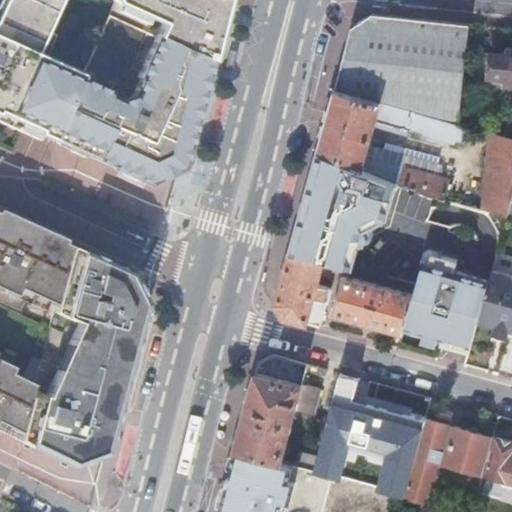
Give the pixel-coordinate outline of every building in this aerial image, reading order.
[(2,0),(0,6),(0,116),(147,183),(179,167),(222,0),(2,0)] [(353,25),(336,87),(461,122),(472,22),(374,11),(353,25)] [(475,77),(511,81),(511,47),(510,47),(510,52),(477,49),(475,77)] [(336,87),(319,148),(354,162),(398,179),(440,196),(445,197),(449,181),(447,177),(435,173),(438,166),(369,147),(375,125),(411,135),(413,129),(456,140),(457,136),(463,137),(466,135),(469,124),(461,122),(336,87)] [(511,135),(493,131),(482,208),(508,215),(508,212),(511,199),(511,135)] [(388,214),(398,179),(354,162),(319,148),(305,198),(296,232),(292,249),(351,265),(353,266),(364,227),(388,214)] [(0,431),(69,466),(71,465),(82,464),(88,461),(94,459),(102,453),(110,425),(112,423),(115,415),(116,409),(116,401),(121,381),(127,360),(131,353),(134,345),(135,337),(135,329),(141,305),(140,295),(137,287),(132,280),(127,273),(107,264),(103,259),(96,256),(88,253),(82,252),(62,243),(64,240),(0,210),(0,431)] [(404,327),(414,292),(349,275),(351,265),(292,249),(277,301),(286,315),(321,325),(327,302),(313,299),(314,294),(324,297),(328,284),(318,281),(320,272),(342,278),(335,308),(404,327)] [(470,344),(472,345),(479,320),(490,279),(462,271),(455,269),(458,259),(443,254),(433,251),(430,262),(424,260),(424,261),(406,326),(425,332),(439,336),(443,337),(470,344)] [(511,273),(493,268),(490,279),(479,320),(496,324),(510,329),(511,329),(511,273)] [(260,362),(236,448),(257,454),(280,460),(307,363),(273,354),(260,362)] [(347,396),(336,435),(370,445),(370,447),(370,450),(371,453),(374,454),(376,455),(379,455),(382,453),(384,451),(384,448),(388,449),(393,428),(378,423),(382,408),(384,408),(385,406),(347,396)] [(414,462),(405,494),(405,496),(428,502),(439,461),(444,462),(483,473),(493,436),(454,426),(447,450),(442,449),(449,424),(426,418),(414,462)] [(511,440),(498,437),(489,474),(511,480),(511,440)] [(236,448),(218,511),(323,511),(333,475),(313,469),(295,464),(280,460),(257,454),(236,448)] [(298,450),(295,464),(313,469),(317,455),(298,450)] [(395,457),(386,489),(405,494),(414,462),(411,461),(409,459),(407,457),(403,456),(400,456),(397,458),(395,457)]
